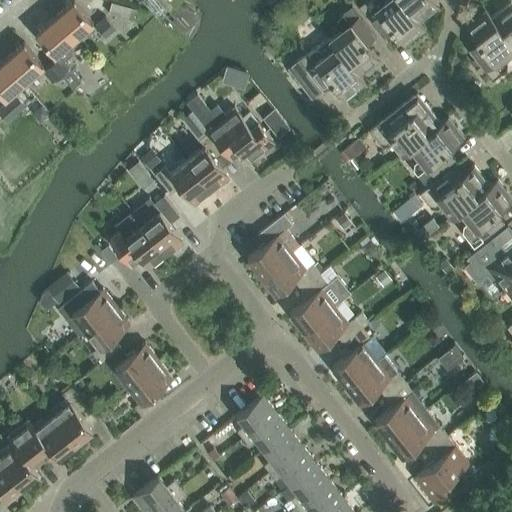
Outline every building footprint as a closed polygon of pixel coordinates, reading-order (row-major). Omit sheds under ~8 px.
[(401,0),(387,0),(385,2),(384,0),(367,0),(359,7),(384,38),(393,31),(406,47),(426,31),(420,23),(420,24),(401,0)] [(401,0),(420,24),(420,23),(440,7),(434,0),(401,0)] [(511,2),(511,1),(491,17),(511,43),(511,2)] [(74,2),(55,18),(74,40),(93,24),(74,2)] [(136,12),(113,5),(110,16),(133,22),(136,12)] [(329,39),(336,47),(360,76),(380,60),(367,44),(377,37),(352,6),(338,18),(337,25),(341,30),(329,39)] [(302,7),(291,15),(298,24),(309,16),(302,7)] [(505,57),(511,51),(511,43),(491,17),(486,9),(465,26),(479,43),(469,50),(493,81),(509,69),(509,63),(505,57)] [(115,29),(105,17),(96,24),(106,36),(115,29)] [(37,34),(56,56),(58,58),(50,65),(60,76),(68,69),(62,62),(73,53),(67,46),(74,40),(55,18),(37,34)] [(25,45),(6,61),(25,83),(43,67),(25,45)] [(367,84),(360,76),(336,47),(326,55),(321,50),(312,49),(288,68),(312,99),(332,83),(346,100),(367,84)] [(86,69),(98,79),(111,66),(100,55),(86,69)] [(0,66),(0,91),(6,99),(7,100),(0,106),(0,110),(8,120),(25,105),(14,92),(25,83),(6,61),(0,66)] [(60,76),(50,65),(43,71),(52,83),(60,76)] [(198,93),(187,101),(208,128),(210,131),(226,151),(230,157),(240,149),(249,162),(275,142),(259,121),(251,127),(235,107),(226,114),(218,103),(211,109),(198,93)] [(394,142),(403,153),(411,146),(442,123),(441,122),(418,93),(370,131),(381,145),(389,146),(394,142)] [(449,116),(441,122),(442,123),(411,146),(420,157),(415,161),(414,169),(425,183),(456,159),(450,151),(466,138),(449,116)] [(205,146),(188,159),(204,179),(212,190),(230,177),(216,159),(226,151),(210,131),(200,139),(205,146)] [(352,145),(344,151),(350,159),(366,147),(360,139),(352,145)] [(152,149),(141,157),(150,169),(161,160),(152,149)] [(166,165),(156,174),(171,194),(181,186),(195,204),(212,190),(204,179),(188,159),(171,172),(166,165)] [(453,216),(460,211),(460,210),(491,185),(475,165),(459,178),(451,169),(420,193),(432,208),(438,209),(444,205),(453,216)] [(147,171),(137,179),(143,187),(153,179),(147,171)] [(460,210),(460,211),(469,221),(463,226),(462,233),(474,248),(505,223),(497,213),(511,201),(511,196),(498,179),(491,185),(460,210)] [(151,198),(134,211),(143,223),(167,255),(185,241),(171,223),(180,215),(165,195),(155,203),(151,198)] [(121,229),(110,237),(126,257),(136,250),(150,268),(167,255),(143,223),(134,211),(117,224),(121,229)] [(345,212),(336,218),(343,228),(352,222),(345,212)] [(284,214),(278,218),(259,234),(266,243),(248,257),(262,275),(293,251),(293,250),(299,245),(286,229),(292,224),(284,214)] [(470,262),(464,266),(477,283),(486,276),(492,283),(496,280),(504,290),(511,300),(511,299),(511,230),(508,225),(491,238),(467,257),(467,258),(470,262)] [(371,239),(362,246),(369,254),(378,247),(371,239)] [(109,245),(101,251),(110,263),(118,257),(109,245)] [(294,278),(301,288),(321,273),(313,262),(306,268),(293,251),(262,275),(276,292),(294,278)] [(446,257),(439,262),(446,272),(454,267),(446,257)] [(384,269),(376,276),(383,286),(392,279),(384,269)] [(68,272),(47,288),(48,289),(57,301),(59,302),(79,286),(68,272)] [(291,312),(304,329),(336,305),(322,288),(329,283),(321,273),(301,288),(309,298),(291,312)] [(73,312),(86,329),(117,305),(104,288),(86,301),(78,291),(58,307),(66,318),(73,312)] [(131,323),(117,305),(86,329),(99,346),(93,351),(101,361),(121,346),(113,337),(131,323)] [(336,333),(344,342),(364,327),(369,322),(361,312),(349,322),(336,305),(304,329),(318,347),(336,333)] [(372,337),(364,327),(344,342),(351,352),(333,366),(347,383),(378,359),(365,342),(372,337)] [(128,356),(121,346),(101,361),(121,388),(128,383),(129,383),(160,359),(146,342),(128,356)] [(174,377),(160,359),(129,383),(142,400),(135,405),(143,416),(163,401),(156,391),(174,377)] [(378,387),(386,397),(406,381),(398,371),(391,376),(378,359),(347,383),(360,401),(378,387)] [(375,420),(389,438),(427,408),(406,381),(386,397),(393,406),(375,420)] [(51,412),(75,444),(93,430),(79,412),(89,404),(73,384),(63,392),(68,399),(51,412)] [(238,430),(244,438),(277,412),(263,394),(238,414),(246,424),(238,430)] [(421,441),(428,451),(449,435),(427,408),(389,438),(403,455),(421,441)] [(29,419),(19,427),(34,447),(44,439),(58,457),(75,444),(51,412),(34,426),(29,419)] [(290,429),(277,412),(244,438),(249,445),(257,439),(265,449),(290,429)] [(14,442),(0,452),(0,458),(21,486),(39,472),(25,454),(34,447),(19,427),(9,435),(14,442)] [(264,464),(270,472),(304,446),(290,429),(265,449),(272,458),(264,464)] [(456,445),(449,435),(428,451),(436,460),(415,476),(436,502),(456,486),(450,478),(470,462),(456,445)] [(284,473),(291,482),(317,463),(304,446),(270,472),(276,479),(284,473)] [(0,495),(4,500),(21,486),(0,458),(0,495)] [(291,498),(297,506),(330,480),(317,463),(291,482),(299,492),(291,498)] [(134,495),(146,511),(148,511),(181,487),(175,479),(167,485),(159,475),(134,495)] [(304,511),(311,507),(314,511),(323,511),(344,497),(330,480),(297,506),(301,511),(304,511)] [(229,486),(220,493),(229,504),(238,497),(238,496),(229,486)] [(148,511),(183,511),(186,510),(179,500),(187,494),(181,487),(148,511)] [(247,489),(238,496),(238,497),(245,506),(255,499),(247,489)] [(355,511),(344,497),(323,511),(355,511)]
